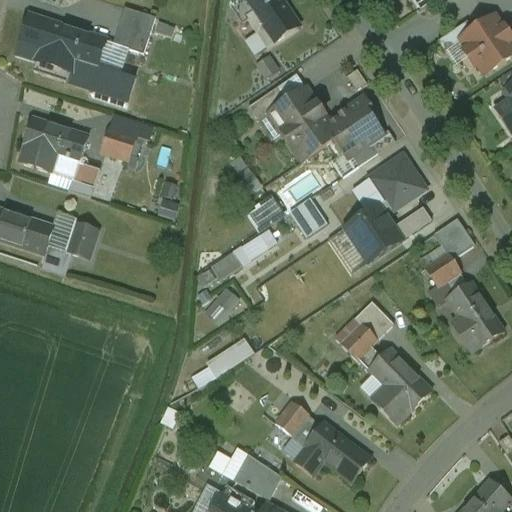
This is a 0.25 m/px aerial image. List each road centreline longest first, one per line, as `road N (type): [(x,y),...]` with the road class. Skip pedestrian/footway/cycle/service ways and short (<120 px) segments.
road 1 (unclassified): [(386,53),(511,244)]
road 2 (residential): [(397,511),(442,456),(511,395)]
